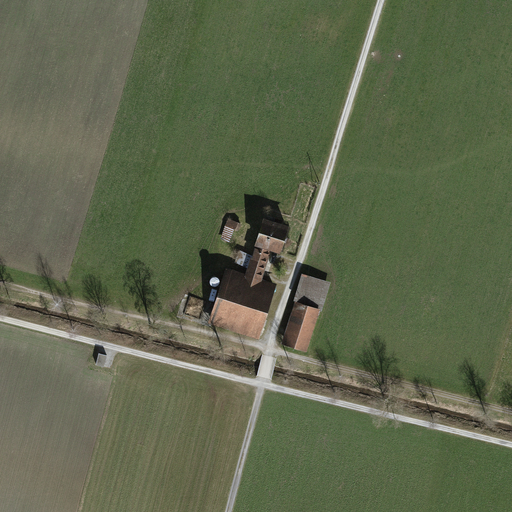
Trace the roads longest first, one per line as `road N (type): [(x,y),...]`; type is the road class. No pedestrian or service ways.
road 1 (track): [(382,0),(274,328),(228,511)]
road 2 (track): [(0,283),(511,411)]
road 3 (track): [(511,446),(0,319)]
